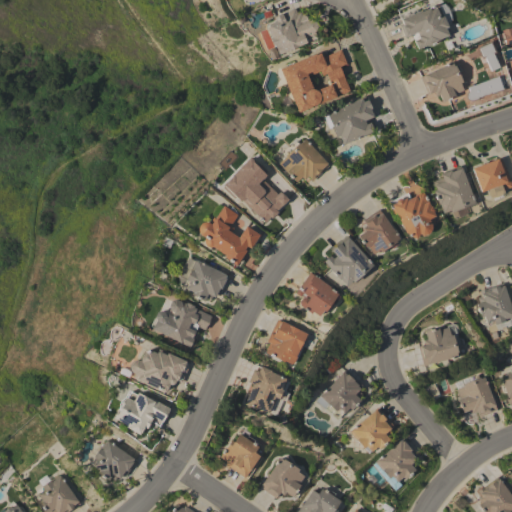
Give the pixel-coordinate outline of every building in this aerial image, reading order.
[(413,41),(418,38),(417,36),(418,35),(416,32),(404,37),(399,25),(402,23),(400,19),(420,10),(421,11),(429,8),(437,5),(441,15),(442,15),(448,27),(445,28),(448,35),(438,39),(439,41),(427,46),(426,45),(417,49),(413,41)] [(296,13),(300,12),(301,15),(305,14),(308,21),(310,20),(315,22),(317,26),(315,31),(314,31),(317,38),(278,54),(274,46),(271,44),(270,41),(270,40),(265,26),(266,24),(274,20),(272,17),(294,8),(296,13)] [(501,30),(511,27),(511,44),(506,46),(501,30)] [(490,41),(495,52),(492,54),(498,67),(490,71),(484,57),(481,59),(476,48),(490,41)] [(315,53),(315,54),(320,53),(322,57),(340,49),(346,63),(339,66),(349,91),(297,112),(279,69),(315,53)] [(439,95),(435,96),(433,92),(427,94),(419,77),(451,62),(453,66),(454,65),(455,66),(458,64),(460,71),(457,72),(462,82),(460,83),(463,90),(454,94),(455,96),(442,102),(439,95)] [(503,89),(489,94),(489,93),(476,98),(477,98),(469,101),(465,99),(464,95),(466,91),(465,86),(471,84),(472,85),(497,76),(501,88),(502,88),(503,89)] [(325,130),(328,129),(323,116),(326,115),(326,114),(366,96),(375,115),(367,119),(368,122),(369,122),(373,131),(342,145),(338,136),(335,137),(335,136),(329,139),(325,130)] [(328,166),(312,181),(308,176),(304,180),(301,177),(295,182),(278,163),(284,157),(280,152),(287,145),(290,146),(295,141),(298,144),(304,139),(328,166)] [(285,202),(261,178),(264,175),(247,158),(222,184),(263,225),(285,202)] [(511,187),(502,190),(503,193),(489,198),(486,190),(480,192),(471,168),(500,158),(511,187)] [(438,205),(437,205),(432,191),(435,190),(431,181),(441,178),(439,173),(459,165),(473,203),(449,212),(448,210),(441,213),(438,205)] [(428,219),(430,226),(429,231),(425,234),(421,235),(418,234),(414,239),(404,232),(396,215),(394,216),(387,202),(406,193),(409,198),(414,196),(413,195),(422,191),(434,216),(428,219)] [(259,235),(249,248),(246,246),(244,249),(245,251),(235,266),(223,258),(225,256),(212,247),(207,247),(205,246),(204,244),(203,242),(203,240),(204,238),(200,235),(199,233),(197,231),(197,228),(198,226),(199,224),(200,223),(201,223),(204,222),(207,222),(208,223),(212,218),(210,216),(218,204),(222,206),(223,205),(237,215),(229,226),(233,228),(230,232),(238,237),(245,226),(259,235)] [(394,241),(395,242),(380,253),(378,251),(372,255),(367,246),(365,247),(358,235),(363,231),(361,228),(365,225),(363,221),(374,214),(375,217),(381,213),(398,238),(394,241)] [(329,255),(332,259),(335,256),(328,249),(339,239),(339,240),(345,235),(371,265),(352,282),(351,281),(345,286),(339,279),(338,280),(322,261),(329,255)] [(219,294),(216,293),(214,297),(211,296),(210,300),(205,297),(203,301),(190,294),(192,292),(185,288),(185,287),(181,285),(178,276),(177,275),(182,265),(183,266),(187,257),(228,277),(219,294)] [(309,272),(330,287),(329,288),(337,294),(336,295),(338,296),(329,308),(327,309),(326,308),(324,311),(322,310),(318,316),(312,312),(310,314),(299,305),(298,302),(301,298),(304,298),(300,295),(299,296),(294,292),(309,272)] [(502,283),(511,313),(511,317),(486,326),(483,316),(479,317),(475,304),(478,303),(477,298),(480,296),(479,291),(502,283)] [(151,329),(152,327),(149,326),(153,319),(154,319),(154,317),(156,312),(160,311),(167,314),(169,310),(166,309),(170,300),(173,302),(175,299),(185,304),(186,302),(194,306),(193,307),(211,316),(204,330),(196,326),(191,338),(192,339),(188,347),(151,329)] [(264,352),(266,349),(265,349),(268,343),(265,341),(276,320),(280,322),(281,320),(306,334),(300,344),(302,345),(298,352),(297,351),(294,356),(296,357),(292,364),(291,363),(291,364),(283,361),(283,362),(264,352)] [(450,336),(452,335),(455,346),(458,345),(460,351),(456,352),(457,353),(456,353),(457,357),(422,365),(417,347),(420,346),(419,343),(423,342),(422,340),(426,339),(424,331),(438,328),(438,330),(448,327),(450,336)] [(132,378),(134,374),(132,373),(130,372),(129,370),(129,368),(129,366),(130,364),(131,362),(132,361),(134,360),(137,360),(139,361),(139,359),(140,356),(143,353),(144,352),(148,349),(156,353),(157,351),(158,352),(159,349),(189,363),(181,383),(175,381),(174,383),(173,384),(171,384),(168,384),(168,386),(167,388),(166,390),(165,392),(132,378)] [(243,404),(251,384),(247,382),(252,369),(254,370),(256,365),(270,371),(270,372),(282,378),(282,377),(286,379),(282,390),(283,394),(281,397),(278,399),(275,398),(272,406),(271,405),(268,412),(267,412),(266,414),(257,409),(256,410),(243,404)] [(511,371),(511,367),(511,366),(511,403),(508,405),(501,380),(507,379),(505,372),(511,371)] [(344,370),(358,384),(356,386),(359,389),(353,395),(359,401),(350,411),(348,408),(337,420),(324,408),(315,400),(344,370)] [(496,410),(478,417),(475,411),(471,413),(470,409),(462,412),(457,399),(459,398),(455,389),(463,386),(462,384),(472,380),(471,377),(477,375),(479,379),(483,377),(496,410)] [(158,426),(150,421),(146,428),(143,427),(143,428),(140,433),(140,432),(138,435),(125,427),(126,426),(113,418),(119,409),(120,405),(121,401),(126,398),(130,391),(136,394),(137,393),(149,400),(150,398),(169,409),(158,426)] [(392,426),(388,430),(393,437),(378,450),(376,447),(369,453),(368,451),(369,450),(367,447),(366,448),(364,446),(361,449),(355,441),(356,440),(349,432),(374,410),(378,415),(380,414),(380,415),(382,414),(392,426)] [(224,464),(225,462),(219,457),(231,440),(234,442),(243,428),(249,433),(247,436),(254,440),(252,443),(258,447),(255,451),(260,455),(244,478),(224,464)] [(371,464),(402,438),(414,453),(411,455),(415,459),(412,462),(415,465),(411,468),(414,470),(403,479),(401,477),(396,482),(399,485),(392,490),(371,464)] [(124,477),(121,474),(118,479),(116,477),(114,480),(109,477),(107,480),(96,472),(98,470),(91,466),(92,465),(90,463),(93,458),(105,440),(135,460),(124,477)] [(279,458),(283,460),(285,457),(291,461),(289,463),(298,470),(297,472),(303,476),(298,485),(299,485),(291,497),(285,493),(283,495),(279,493),(275,498),(259,487),(279,458)] [(77,501),(78,501),(79,503),(66,511),(50,511),(49,510),(46,511),(41,505),(43,503),(37,494),(43,490),(40,486),(49,480),(50,482),(59,475),(77,501)] [(497,476),(511,498),(511,509),(508,511),(481,511),(476,505),(479,502),(476,498),(480,496),(476,491),(497,476)] [(296,511),(301,504),(302,504),(312,489),(317,493),(320,488),(326,492),(327,489),(334,494),(332,497),(339,501),(334,509),(337,511),(336,511),(296,511)] [(170,511),(190,511),(176,503),(170,511)]
